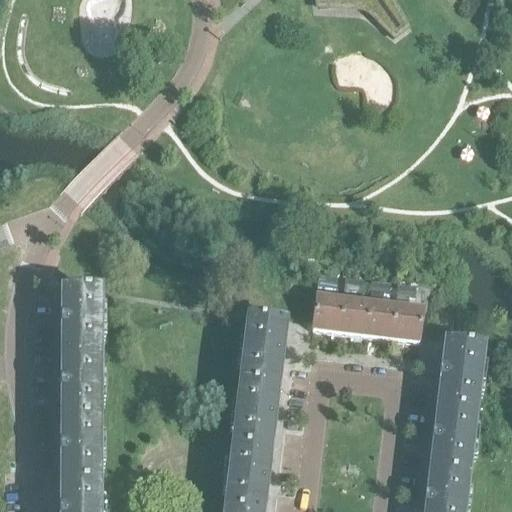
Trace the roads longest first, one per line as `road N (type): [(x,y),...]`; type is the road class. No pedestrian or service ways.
road 1 (residential): [(306,511),(322,384),(397,391),(384,511)]
road 2 (residential): [(37,511),(12,333),(47,222),(65,205)]
road 3 (residential): [(200,0),(202,46),(193,68),(134,139)]
